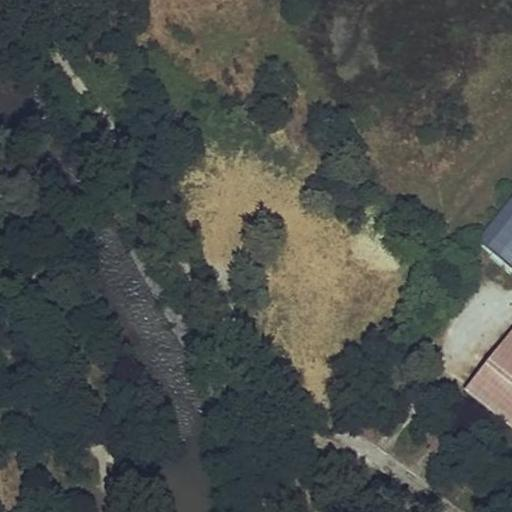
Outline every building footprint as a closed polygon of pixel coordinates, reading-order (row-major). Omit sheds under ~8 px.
[(215,179),(252,215),(308,156),(271,121),(215,179)] [(511,192),(471,243),(511,277),(511,192)] [(425,252),(377,205),(365,217),(413,264),(425,252)] [(511,331),(487,363),(462,396),(511,433),(511,331)] [(426,450),(434,458),(438,454),(446,462),(464,444),(439,419),(420,438),(429,446),(426,450)]
